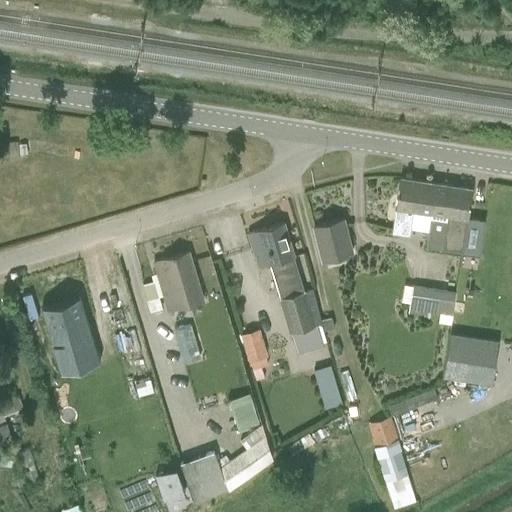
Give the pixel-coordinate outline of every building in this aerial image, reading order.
[(431,213),(436,183),(400,178),(392,231),(408,234),(412,210),(431,213)] [(462,251),(472,189),(436,183),(431,213),(425,246),(442,248),(462,251)] [(346,248),(351,247),(343,218),(312,227),(319,254),(322,254),(324,262),(347,257),(346,248)] [(321,345),(315,326),(321,324),(312,289),(304,291),(293,256),(283,222),(248,232),(258,267),(270,263),(281,297),(279,298),(290,333),(296,353),(304,350),(315,347),(321,345)] [(203,302),(198,284),(188,250),(154,261),(164,294),(169,312),(203,302)] [(451,325),(452,316),(455,292),(414,286),(412,295),(411,295),(408,313),(421,315),(421,310),(443,314),(442,324),(451,325)] [(79,291),(40,303),(60,368),(61,368),(58,356),(93,346),(97,357),(98,357),(79,291)] [(334,328),(331,317),(321,319),(324,331),(334,328)] [(172,330),(181,363),(200,358),(191,325),(172,330)] [(240,335),(248,362),(267,357),(259,330),(240,335)] [(498,341),(449,334),(444,376),(492,383),(498,341)] [(342,353),(339,341),(332,343),(336,355),(342,353)] [(313,369),(325,407),(342,402),(330,364),(313,369)] [(106,379),(116,411),(134,406),(124,374),(106,379)] [(67,383),(54,386),(58,407),(71,404),(67,383)] [(249,392),(227,399),(235,429),(257,423),(249,392)] [(140,428),(150,425),(142,401),(132,404),(140,428)] [(356,406),(348,407),(350,415),(357,414),(356,406)] [(368,424),(375,445),(376,446),(374,447),(377,457),(385,481),(408,473),(390,417),(368,424)] [(0,426),(0,446),(13,442),(7,424),(0,426)] [(273,459),(265,434),(220,466),(213,449),(179,461),(194,502),(227,489),(227,490),(273,459)] [(176,467),(155,474),(165,503),(186,496),(176,467)]
